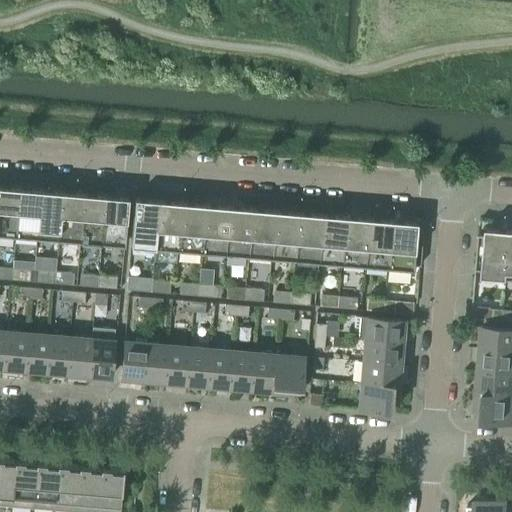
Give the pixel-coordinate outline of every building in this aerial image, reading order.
[(0,234),(15,236),(19,188),(0,186),(0,234)] [(36,238),(40,190),(19,188),(15,236),(36,238)] [(58,239),(62,192),(40,190),(36,238),(58,239)] [(79,241),(83,193),(62,192),(58,239),(79,241)] [(101,243),(105,195),(83,193),(79,241),(101,243)] [(127,197),(105,195),(101,243),(123,245),(127,197)] [(154,248),(158,200),(134,198),(130,245),(154,248)] [(177,250),(181,202),(158,200),(154,248),(177,250)] [(201,252),(205,204),(181,202),(177,250),(201,252)] [(224,254),(228,206),(205,204),(201,252),(224,254)] [(247,256),(251,208),(228,206),(224,254),(247,256)] [(271,258),(275,210),(251,208),(247,256),(271,258)] [(294,259),(298,212),(275,210),(271,258),(294,259)] [(317,262),(321,214),(298,212),(294,259),(317,262)] [(341,263),(345,216),(321,214),(317,262),(341,263)] [(364,265),(368,218),(345,216),(341,263),(364,265)] [(391,220),(368,218),(364,265),(387,267),(391,220)] [(416,222),(391,220),(387,267),(412,270),(412,265),(419,265),(422,230),(415,229),(416,222)] [(506,278),(510,230),(485,228),(485,235),(478,235),(475,270),(482,270),(481,275),(506,278)] [(57,268),(57,257),(14,255),(14,267),(57,268)] [(0,278),(11,279),(12,268),(0,266),(0,278)] [(27,269),(12,268),(11,279),(26,281),(27,269)] [(54,283),(55,271),(39,270),(38,282),(54,283)] [(70,273),(55,271),(54,283),(69,284),(70,273)] [(97,287),(98,275),(82,274),(81,285),(97,287)] [(113,276),(98,275),(97,287),(113,288),(113,276)] [(150,291),(151,280),(135,278),(134,290),(150,291)] [(168,281),(151,280),(150,291),(167,293),(168,281)] [(197,295),(198,284),(182,282),(181,294),(197,295)] [(214,285),(198,284),(197,295),(213,297),(214,285)] [(29,298),(30,287),(18,286),(17,297),(29,298)] [(244,299),(245,288),(228,286),(227,298),(244,299)] [(41,288),(30,287),(29,298),(40,299),(41,288)] [(261,289),(245,288),(244,299),(260,301),(261,289)] [(72,301),(73,291),(61,290),(60,300),(72,301)] [(290,303),(291,292),(275,290),(274,302),(290,303)] [(85,292),(73,291),(72,301),(84,302),(85,292)] [(308,293),(291,292),(290,303),(307,305),(308,293)] [(94,293),(94,303),(106,304),(106,294),(94,293)] [(337,307),(338,296),(322,294),(321,306),(337,307)] [(149,308),(150,297),(138,296),(137,307),(149,308)] [(354,297),(338,296),(337,307),(353,309),(354,297)] [(162,298),(150,297),(149,308),(161,309),(162,298)] [(383,311),(384,300),(368,298),(367,310),(383,311)] [(192,311),(193,301),(181,300),(180,310),(192,311)] [(411,302),(384,300),(383,311),(410,313),(411,302)] [(205,302),(193,301),(192,311),(204,312),(205,302)] [(235,315),(236,305),(224,304),(223,314),(235,315)] [(248,306),(236,305),(235,315),(247,316),(248,306)] [(278,319),(279,308),(267,307),(266,318),(278,319)] [(502,321),(503,310),(477,307),(476,319),(502,321)] [(293,310),(279,308),(278,319),(292,320),(293,310)] [(511,310),(503,310),(502,321),(511,322),(511,310)] [(353,338),(365,339),(400,342),(402,320),(355,315),(353,338)] [(315,323),(314,335),(324,336),(325,324),(315,323)] [(88,374),(110,376),(113,341),(114,328),(92,326),(91,338),(88,374)] [(511,328),(482,326),(480,349),(511,351),(511,328)] [(23,369),(26,333),(5,331),(2,367),(23,369)] [(45,371),(48,335),(26,333),(23,369),(45,371)] [(66,372),(69,337),(48,335),(45,371),(66,372)] [(323,347),(324,336),(314,335),(313,347),(323,347)] [(88,374),(91,338),(69,337),(66,372),(88,374)] [(399,364),(400,342),(365,339),(363,361),(399,364)] [(143,379),(146,343),(124,341),(120,377),(143,379)] [(164,381),(168,345),(146,343),(143,379),(164,381)] [(186,383),(189,347),(168,345),(164,381),(186,383)] [(207,385),(211,349),(189,347),(186,383),(207,385)] [(229,386),(232,351),(211,349),(207,385),(229,386)] [(511,373),(511,351),(480,349),(478,370),(511,373)] [(251,388),(254,352),(232,351),(229,386),(251,388)] [(272,390),(275,354),(254,352),(251,388),(272,390)] [(303,356),(275,354),(272,390),(288,391),(289,385),(300,386),(303,356)] [(323,357),(312,356),(311,368),(322,369),(323,357)] [(397,385),(399,364),(363,361),(361,382),(397,385)] [(511,394),(511,373),(478,370),(476,392),(511,394)] [(395,401),(397,385),(361,382),(359,409),(388,412),(389,401),(395,401)] [(511,394),(476,392),(475,408),(481,408),(480,420),(511,422),(511,394)] [(308,405),(321,406),(322,394),(309,393),(308,405)] [(0,505),(10,506),(14,460),(0,459),(0,505)] [(31,508),(35,462),(14,460),(10,506),(31,508)] [(53,510),(57,464),(35,462),(31,508),(53,510)] [(74,511),(78,466),(57,464),(53,510),(74,511)] [(76,511),(96,511),(100,468),(78,466),(74,511),(76,511)] [(122,470),(100,468),(96,511),(118,511),(121,485),(127,486),(128,472),(122,471),(122,470)] [(504,511),(505,499),(475,497),(474,505),(467,504),(466,511),(504,511)]
